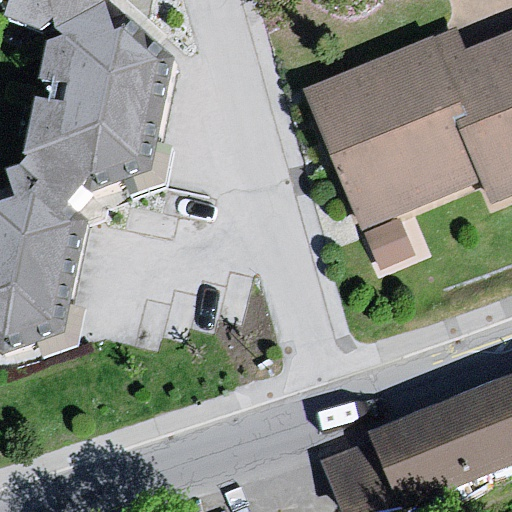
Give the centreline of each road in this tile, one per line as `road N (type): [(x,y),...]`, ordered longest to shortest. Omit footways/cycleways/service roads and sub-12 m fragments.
road 1 (residential): [(340,413),(216,0)]
road 2 (tertiary): [(41,511),(340,413)]
road 3 (tertiary): [(340,413),(511,348)]
